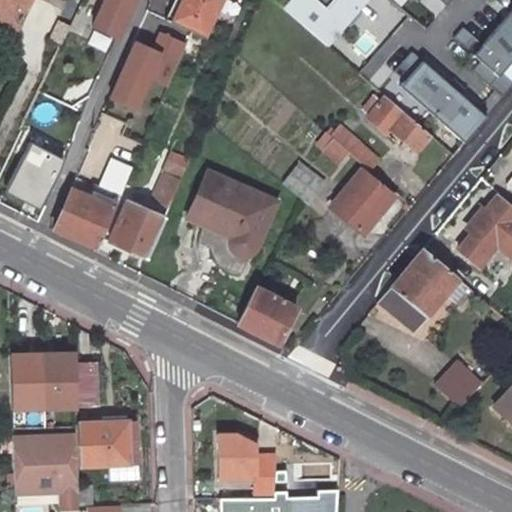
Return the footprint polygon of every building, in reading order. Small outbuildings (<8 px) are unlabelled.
[(18,0),(0,0),(0,19),(8,23),(18,0)] [(135,0),(100,0),(89,25),(118,38),(135,0)] [(210,0),(170,0),(164,17),(185,27),(196,32),(210,0)] [(368,0),(330,0),(325,5),(319,0),(290,0),(285,6),(326,45),(368,0)] [(511,6),(473,51),(499,75),(511,60),(511,6)] [(52,13),(44,29),(56,35),(63,19),(52,13)] [(164,17),(158,30),(179,39),(185,27),(164,17)] [(138,38),(111,100),(152,117),(185,42),(158,30),(152,44),(138,38)] [(482,117),(420,61),(398,86),(460,142),(482,117)] [(373,95),(368,90),(355,104),(362,109),(360,111),(379,127),(383,123),(410,146),(426,128),(379,89),(373,95)] [(371,149),(334,117),(324,129),(328,131),(343,144),(342,145),(361,161),(371,149)] [(101,152),(134,159),(139,138),(106,131),(101,152)] [(319,142),(334,156),(342,145),(343,144),(328,131),(319,142)] [(0,181),(0,193),(35,213),(56,172),(17,151),(0,181)] [(181,159),(163,151),(156,166),(174,173),(181,159)] [(119,194),(129,165),(107,158),(96,187),(119,194)] [(388,188),(357,162),(326,199),(357,225),(388,188)] [(308,202),(323,181),(296,163),(281,184),(308,202)] [(247,244),(250,239),(269,194),(200,165),(180,210),(200,218),(202,214),(211,218),(209,222),(224,229),(223,233),(224,239),(227,244),(232,247),(237,247),(242,247),(247,244)] [(511,189),(511,169),(511,168),(501,180),(511,189)] [(152,193),(168,199),(177,177),(160,170),(152,193)] [(73,184),(55,229),(102,253),(123,206),(73,184)] [(511,209),(489,190),(478,203),(476,201),(462,217),(468,222),(450,245),(472,262),(489,241),(511,260),(511,209)] [(378,298),(414,326),(455,275),(420,247),(378,298)] [(300,303),(254,283),(236,326),(281,346),(300,303)] [(73,367),(73,357),(8,360),(11,413),(75,410),(75,407),(73,367)] [(456,359),(432,382),(455,406),(479,383),(456,359)] [(95,407),(94,367),(73,367),(75,407),(95,407)] [(511,375),(486,404),(511,427),(511,375)] [(139,468),(138,426),(75,428),(76,440),(77,470),(110,469),(139,468)] [(216,482),(252,481),(253,500),(273,499),(272,491),(275,462),(254,462),(253,450),(232,439),(215,440),(216,482)] [(40,492),(62,491),(62,510),(78,510),(78,490),(77,470),(76,440),(12,442),(12,456),(15,455),(17,499),(41,498),(40,492)] [(139,468),(110,469),(110,483),(139,483),(139,468)] [(10,479),(0,479),(0,492),(10,492),(10,479)] [(104,509),(103,490),(78,490),(78,510),(104,509)] [(273,499),(253,500),(220,500),(220,511),(337,511),(337,491),(316,491),(316,499),(286,499),(286,491),(272,491),(273,499)]
